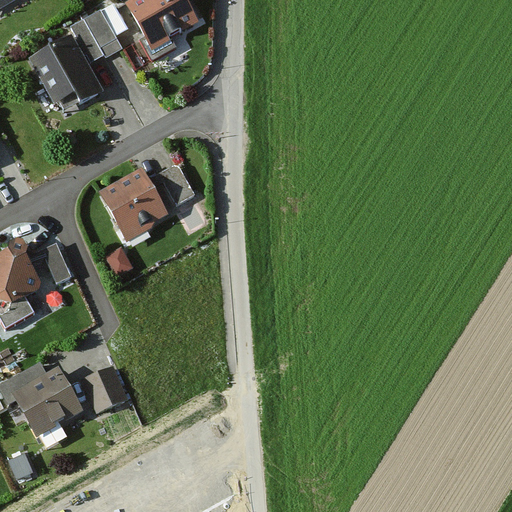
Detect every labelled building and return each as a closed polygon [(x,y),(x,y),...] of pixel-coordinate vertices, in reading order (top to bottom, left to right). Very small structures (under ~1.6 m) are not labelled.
[(186,0),(138,0),(126,6),(147,49),(198,25),(186,0)] [(116,6),(74,24),(91,66),(123,53),(116,37),(127,33),(116,6)] [(95,97),(67,44),(25,66),(53,119),(95,97)] [(171,221),(143,173),(98,199),(126,247),(171,221)] [(37,293),(12,244),(0,250),(0,257),(2,262),(0,262),(0,332),(31,317),(23,300),(37,293)] [(48,363),(0,388),(0,399),(7,412),(17,407),(36,443),(78,421),(48,363)] [(108,371),(77,385),(92,416),(123,402),(108,371)]
